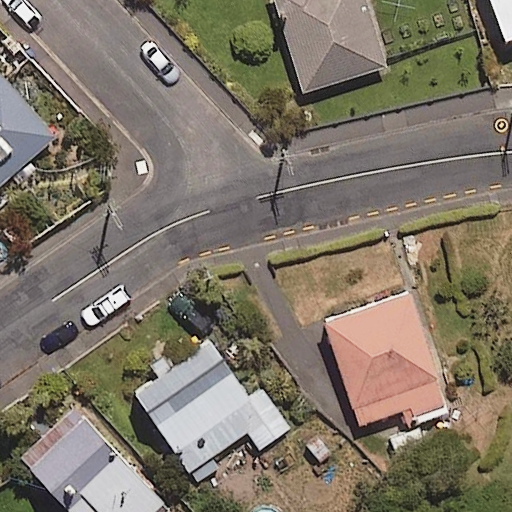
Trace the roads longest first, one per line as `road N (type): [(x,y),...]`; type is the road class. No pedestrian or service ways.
road 1 (tertiary): [(0,338),(153,233),(246,201)]
road 2 (residential): [(58,0),(246,201)]
road 3 (tertiary): [(246,201),(511,151)]
